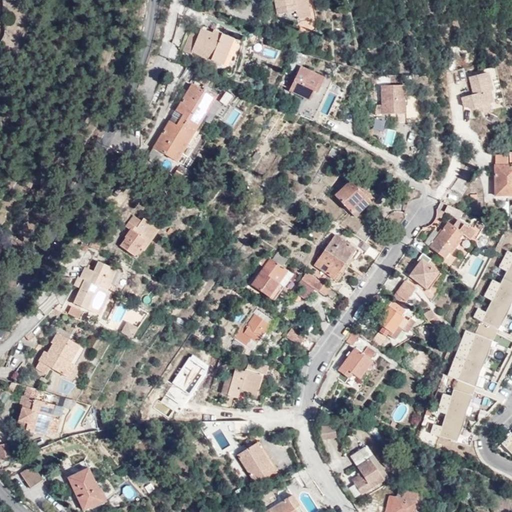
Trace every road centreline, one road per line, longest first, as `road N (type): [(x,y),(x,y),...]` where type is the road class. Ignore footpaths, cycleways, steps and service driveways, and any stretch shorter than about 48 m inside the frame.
road 1 (tertiary): [(152,0),(131,82),(66,218),(0,330)]
road 2 (residential): [(347,511),(315,465),(303,389),(322,348),(417,213)]
